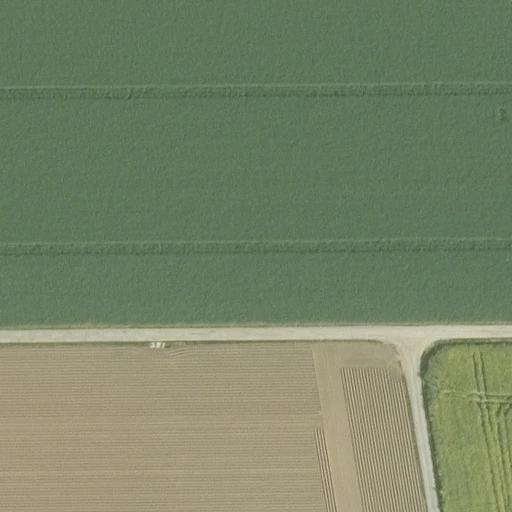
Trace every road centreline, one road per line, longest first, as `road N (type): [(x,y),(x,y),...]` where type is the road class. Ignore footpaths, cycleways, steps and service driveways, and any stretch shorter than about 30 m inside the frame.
road 1 (unclassified): [(0,337),(511,331)]
road 2 (track): [(433,511),(404,332)]
